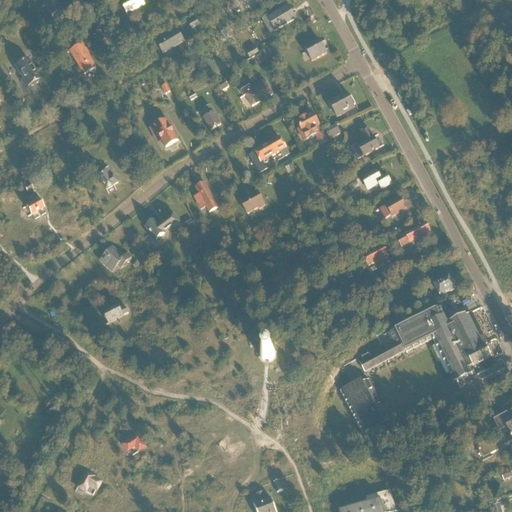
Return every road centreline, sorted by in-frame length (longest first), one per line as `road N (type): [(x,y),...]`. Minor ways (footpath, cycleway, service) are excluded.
road 1 (residential): [(0,325),(36,284),(183,167),(361,63)]
road 2 (tertiary): [(511,342),(361,63)]
road 3 (track): [(28,511),(99,386),(100,367)]
road 4 (unknown): [(361,63),(468,34),(511,34)]
